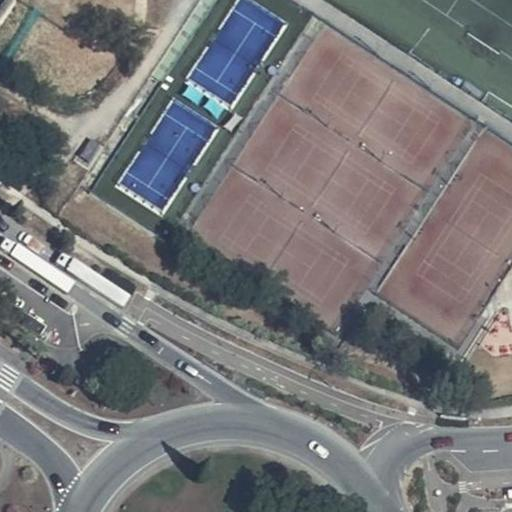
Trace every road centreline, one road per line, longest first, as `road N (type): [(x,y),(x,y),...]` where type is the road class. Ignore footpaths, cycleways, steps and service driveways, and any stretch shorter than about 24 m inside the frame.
road 1 (secondary): [(261,425),(132,318),(0,231)]
road 2 (unclassified): [(370,495),(374,476),(400,448),(430,438),(511,437)]
road 3 (unclassified): [(147,442),(61,413),(0,374)]
road 4 (primary): [(370,495),(322,449),(261,425)]
road 5 (unclassified): [(0,419),(41,449),(76,511)]
